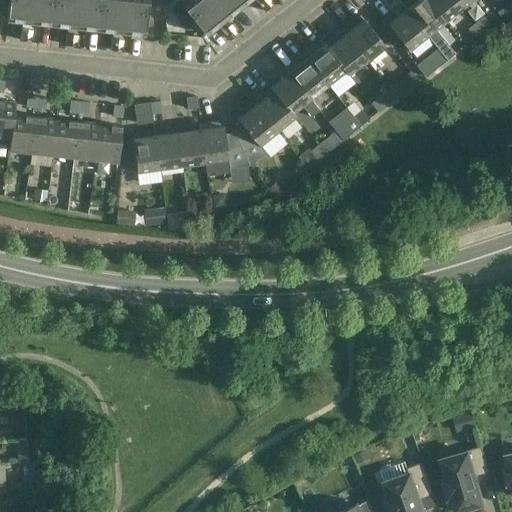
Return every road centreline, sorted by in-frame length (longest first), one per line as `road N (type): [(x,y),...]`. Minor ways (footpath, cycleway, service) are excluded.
road 1 (tertiary): [(0,267),(109,288),(296,294),(417,276),(511,246)]
road 2 (residential): [(314,0),(210,80),(0,56)]
